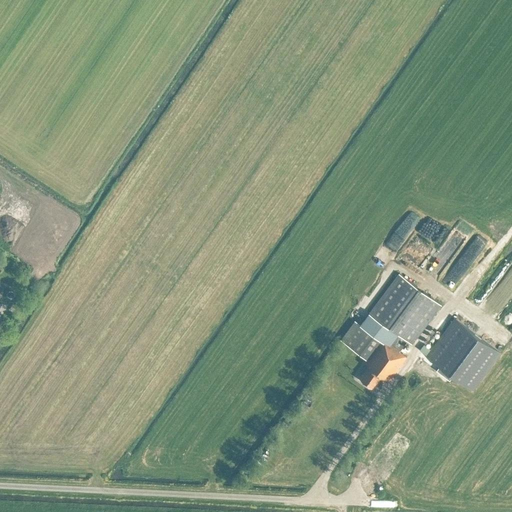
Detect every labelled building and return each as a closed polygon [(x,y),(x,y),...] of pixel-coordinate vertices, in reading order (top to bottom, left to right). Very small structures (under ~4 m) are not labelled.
[(413,235),(424,215),(411,207),(400,227),(413,235)] [(472,264),(491,241),(480,232),(461,255),(472,264)] [(417,234),(403,252),(420,266),(435,247),(417,234)] [(412,343),(417,336),(441,304),(399,272),(370,312),(397,332),(390,342),(383,336),(383,337),(369,326),(368,327),(357,318),(342,337),(367,358),(365,361),(369,365),(360,377),(373,386),(382,375),(389,380),(407,356),(400,350),(407,340),(412,343)] [(420,348),(474,389),(502,352),(455,316),(431,348),(424,343),(420,348)]
